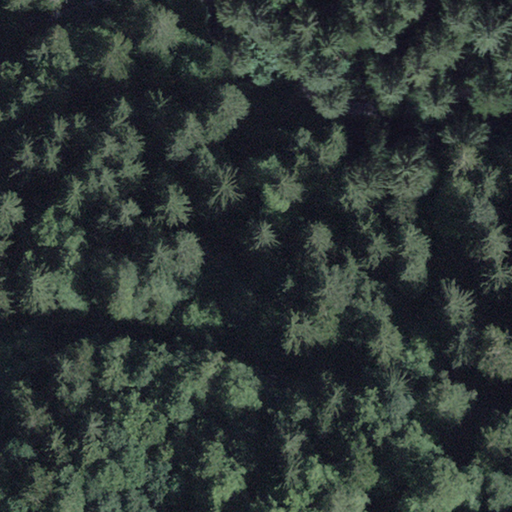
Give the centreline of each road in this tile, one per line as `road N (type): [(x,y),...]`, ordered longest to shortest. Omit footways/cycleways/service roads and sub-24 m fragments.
road 1 (unclassified): [(511,416),(365,384),(221,370),(99,336),(0,339)]
road 2 (track): [(511,105),(467,92),(347,110),(209,0)]
